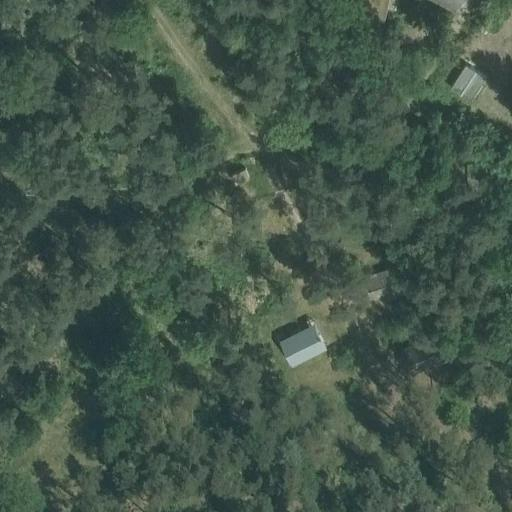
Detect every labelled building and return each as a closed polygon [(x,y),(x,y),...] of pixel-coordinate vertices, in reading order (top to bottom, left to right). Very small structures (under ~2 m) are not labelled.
[(362,0),(358,19),(384,24),(388,0),(362,0)] [(436,0),(454,9),(458,0),(436,0)] [(471,100),(486,78),(467,65),(452,87),(471,100)] [(395,266),(368,274),(375,298),(385,295),(386,297),(416,288),(407,259),(394,263),(395,266)] [(281,339),(292,362),(319,349),(307,326),(281,339)] [(450,355),(437,327),(413,338),(414,342),(403,347),(412,368),(432,359),(434,362),(450,355)]
